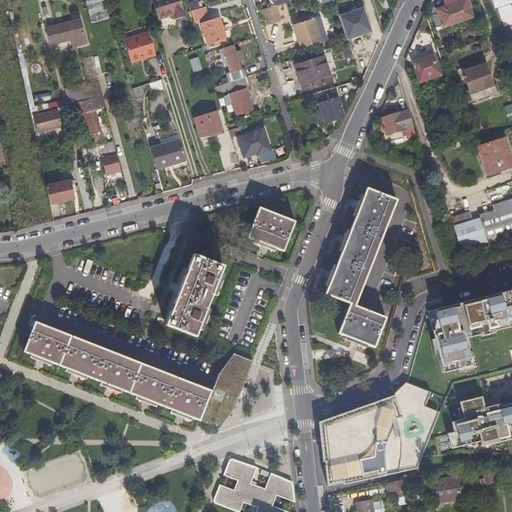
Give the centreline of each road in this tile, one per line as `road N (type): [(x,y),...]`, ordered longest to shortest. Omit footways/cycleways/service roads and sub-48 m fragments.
road 1 (residential): [(303,175),(0,247)]
road 2 (residential): [(511,275),(426,296),(410,312),(388,381),(301,410)]
road 3 (residential): [(301,410),(291,307),(332,204),(334,175)]
road 4 (unknown): [(511,175),(458,190),(445,183),(394,47)]
road 5 (residential): [(334,175),(417,0)]
road 6 (residential): [(303,175),(248,0)]
road 7 (unknown): [(369,290),(403,194),(377,180),(334,175)]
